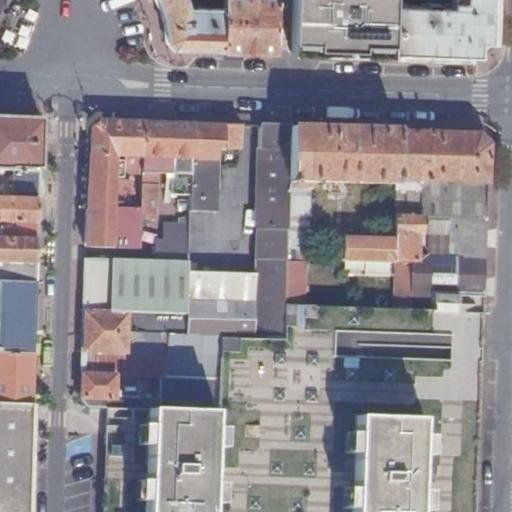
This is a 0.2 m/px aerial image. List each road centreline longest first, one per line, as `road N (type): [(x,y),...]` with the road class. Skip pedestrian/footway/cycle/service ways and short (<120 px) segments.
road 1 (secondary): [(511,96),(67,81)]
road 2 (residential): [(54,511),(67,81)]
road 3 (residential): [(511,300),(506,511)]
